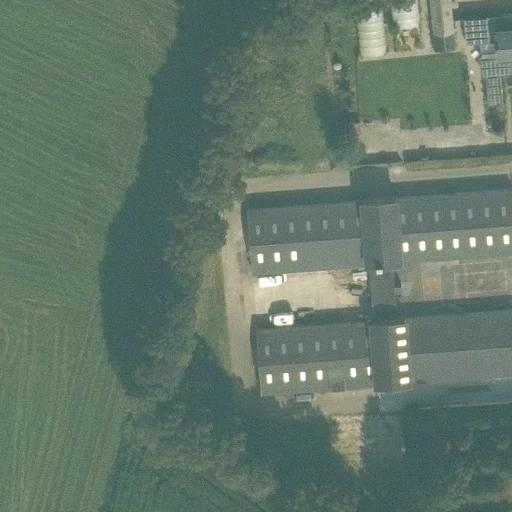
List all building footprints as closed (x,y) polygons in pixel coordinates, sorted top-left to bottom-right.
[(355,0),(361,53),(387,50),(381,0),(355,0)] [(390,0),(392,24),(419,22),(418,0),(390,0)] [(451,0),(429,0),(433,34),(435,49),(456,47),(451,0)] [(511,70),(511,12),(464,17),(466,42),(496,39),(498,53),(481,55),(482,73),(511,70)] [(343,124),(344,135),(360,133),(359,123),(343,124)] [(335,153),(330,159),(330,167),(344,166),(343,152),(335,153)] [(395,318),(393,293),(401,292),(400,284),(392,285),(391,262),(399,261),(400,260),(511,251),(511,187),(247,208),(252,271),(371,262),(375,320),(258,329),(263,392),(372,383),(375,385),(403,382),(405,381),(511,372),(511,308),(405,317),(395,318)] [(210,353),(177,347),(174,374),(206,378),(210,353)]
